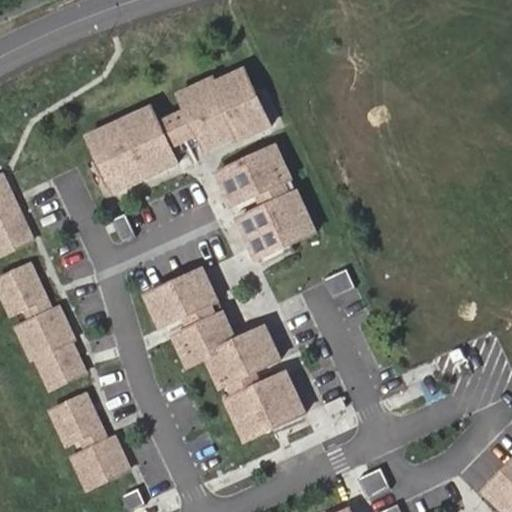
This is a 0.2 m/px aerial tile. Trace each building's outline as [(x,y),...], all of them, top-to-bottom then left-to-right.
[(274,126),(248,69),(219,82),(216,78),(183,94),(190,110),(162,122),(155,106),(91,135),(114,184),(125,179),(128,187),(181,163),(177,155),(171,141),(199,128),(205,142),(209,150),(240,135),(242,140),(274,126)] [(205,142),(199,128),(171,141),(177,155),(205,142)] [(318,232),(300,192),(292,195),(286,182),(294,179),(279,146),(220,173),(234,206),(259,194),(269,190),(275,203),(265,207),(240,219),(259,260),(318,232)] [(36,239),(6,174),(0,176),(0,251),(1,255),(36,239)] [(128,187),(125,179),(114,184),(117,192),(128,187)] [(300,192),(294,179),(286,182),(292,195),(300,192)] [(275,203),(269,190),(259,194),(265,207),(275,203)] [(139,235),(129,212),(115,219),(125,241),(139,235)] [(77,338),(62,306),(56,309),(34,263),(0,278),(0,281),(14,313),(18,311),(24,324),(20,325),(35,357),(38,356),(53,388),(88,371),(74,340),(77,338)] [(211,280),(206,269),(197,273),(202,284),(211,280)] [(358,288),(350,271),(327,281),(335,298),(358,288)] [(197,273),(149,295),(164,327),(188,315),(196,312),(201,324),(194,328),(177,335),(191,366),(210,357),(223,387),(231,383),(237,396),(229,400),(248,440),(307,413),(289,373),(265,383),(254,388),(248,375),(259,370),(282,359),(268,327),(238,340),(226,314),(219,317),(213,304),(220,300),(211,280),(202,284),(197,273)] [(201,324),(196,312),(188,315),(194,328),(201,324)] [(265,383),(259,370),(248,375),(254,388),(265,383)] [(110,440),(89,393),(53,410),(69,444),(72,442),(78,455),(75,456),(90,488),(132,468),(117,437),(110,440)] [(335,423),(352,416),(346,403),(329,410),(335,423)] [(511,511),(511,464),(485,491),(506,511),(511,511)] [(392,489),(382,468),(359,478),(369,499),(392,489)] [(148,503),(141,487),(124,495),(132,511),(148,503)]
